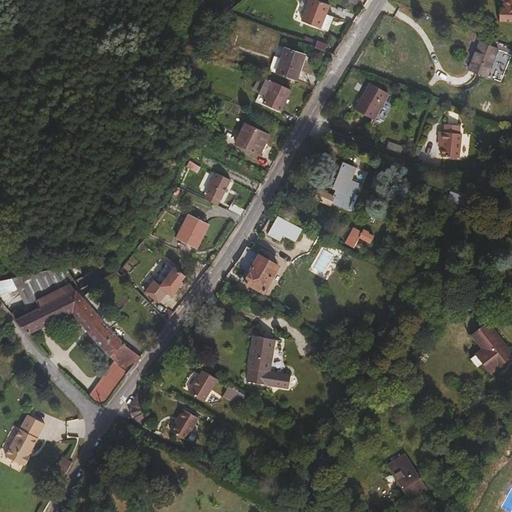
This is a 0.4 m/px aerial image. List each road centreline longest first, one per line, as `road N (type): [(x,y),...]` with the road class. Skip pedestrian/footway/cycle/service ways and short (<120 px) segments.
road 1 (tertiary): [(380,0),(219,271),(103,425)]
road 2 (residential): [(0,314),(103,425)]
